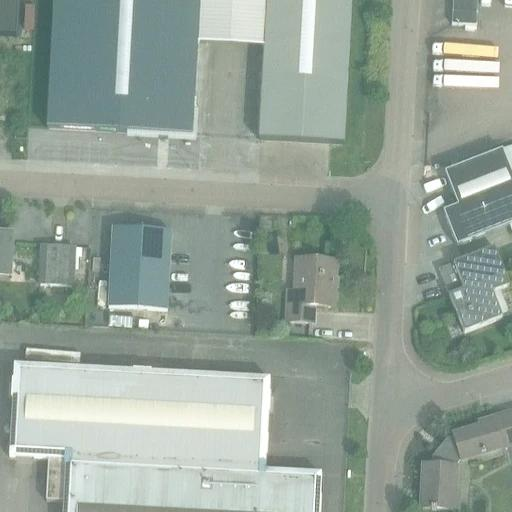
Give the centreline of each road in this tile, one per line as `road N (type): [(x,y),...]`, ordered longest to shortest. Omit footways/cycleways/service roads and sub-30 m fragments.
road 1 (unclassified): [(395,207),(0,185)]
road 2 (unclassified): [(395,207),(406,0)]
road 3 (unclassified): [(386,399),(395,207)]
road 4 (unclassified): [(386,399),(445,395),(511,376)]
